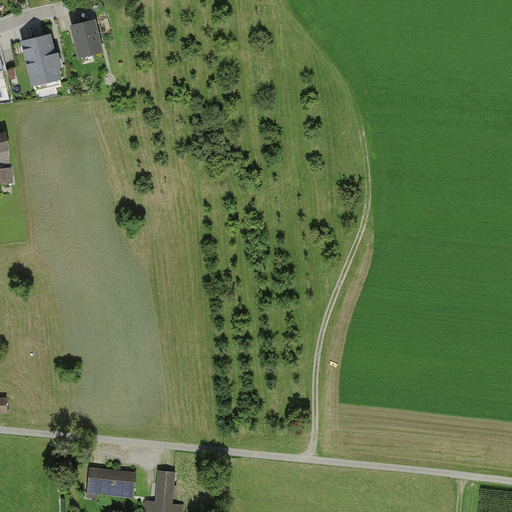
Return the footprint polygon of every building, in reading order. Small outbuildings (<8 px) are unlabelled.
[(62,17),(64,28),(74,26),(72,15),(62,17)] [(94,21),(70,27),(79,58),(102,52),(94,21)] [(49,35),(25,41),(37,91),(61,85),(49,35)] [(0,120),(0,152),(16,150),(13,133),(3,135),(0,120)] [(0,184),(13,182),(11,168),(0,169),(0,184)] [(135,474),(91,470),(88,493),(133,497),(135,474)] [(156,503),(146,502),(145,511),(182,511),(183,506),(172,505),(175,473),(159,472),(156,503)]
